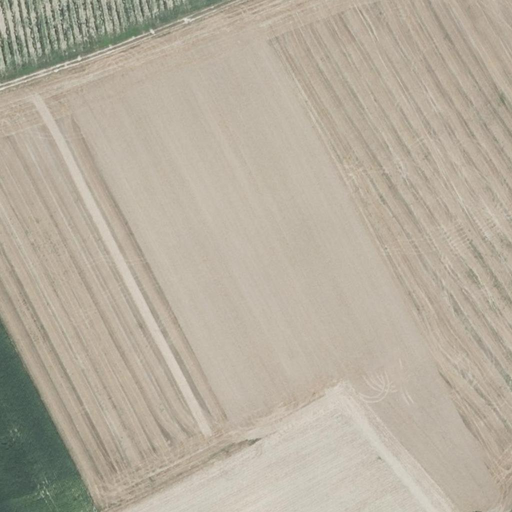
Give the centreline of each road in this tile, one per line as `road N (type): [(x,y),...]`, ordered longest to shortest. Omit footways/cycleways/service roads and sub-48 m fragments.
road 1 (track): [(0,86),(240,0)]
road 2 (track): [(108,511),(242,444)]
